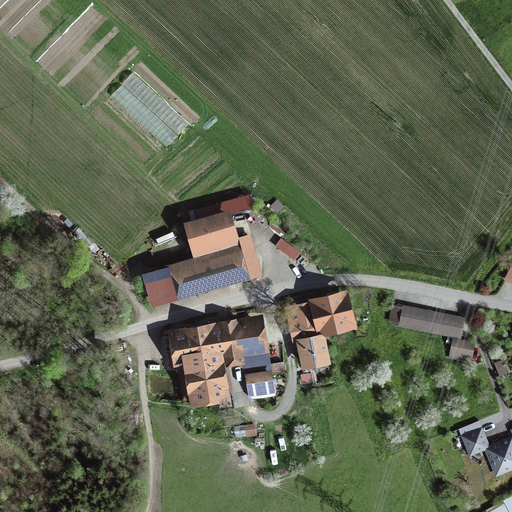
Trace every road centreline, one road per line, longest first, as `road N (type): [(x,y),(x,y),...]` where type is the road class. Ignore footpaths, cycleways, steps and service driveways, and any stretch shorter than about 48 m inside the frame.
road 1 (tertiary): [(0,365),(335,276),(511,306)]
road 2 (track): [(157,321),(119,295),(0,180)]
road 3 (track): [(131,329),(149,511)]
